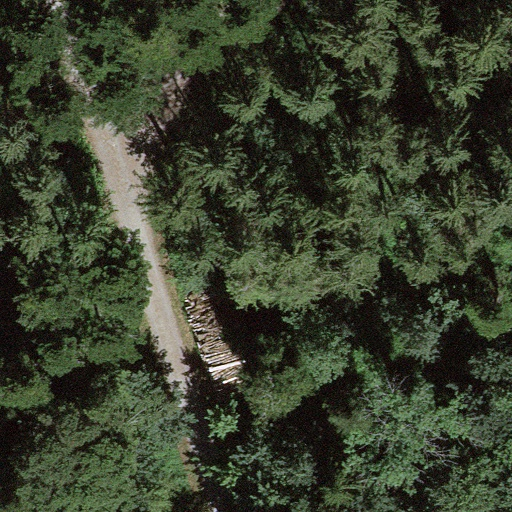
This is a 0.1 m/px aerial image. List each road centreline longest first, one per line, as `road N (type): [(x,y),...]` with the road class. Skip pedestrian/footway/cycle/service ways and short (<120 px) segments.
road 1 (track): [(35,0),(119,179),(221,511)]
road 2 (track): [(119,179),(171,89),(260,0)]
